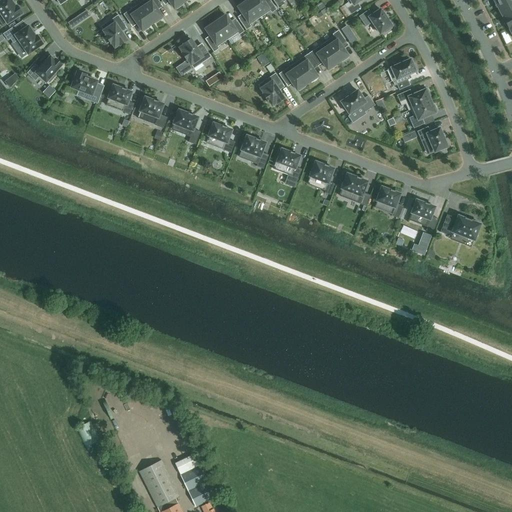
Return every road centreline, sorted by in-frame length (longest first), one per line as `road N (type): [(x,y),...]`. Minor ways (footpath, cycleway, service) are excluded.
road 1 (residential): [(275,129),(116,70)]
road 2 (residential): [(414,32),(275,129)]
road 3 (residential): [(425,186),(275,129)]
road 4 (residential): [(471,173),(444,90),(414,32)]
road 5 (residential): [(219,0),(116,70)]
